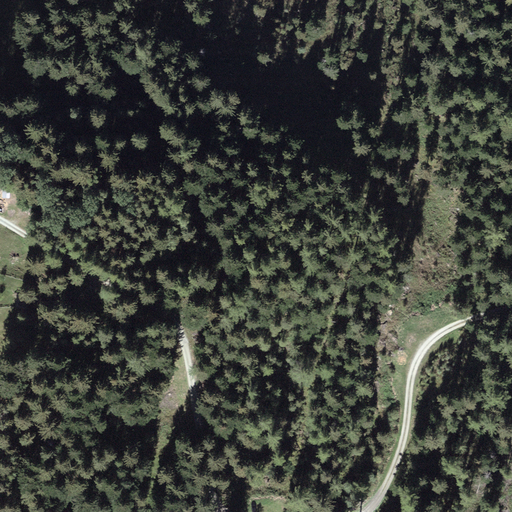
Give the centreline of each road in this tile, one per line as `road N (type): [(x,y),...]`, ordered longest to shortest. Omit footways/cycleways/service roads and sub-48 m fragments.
road 1 (track): [(0,222),(125,276),(168,344),(193,475),(224,511)]
road 2 (track): [(366,511),(404,436),(417,355),(454,327),(511,302)]
